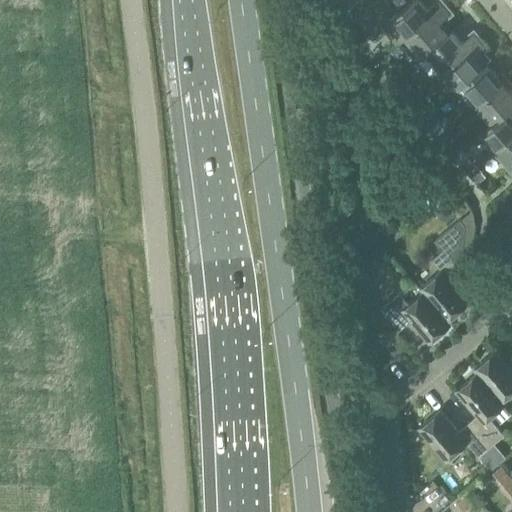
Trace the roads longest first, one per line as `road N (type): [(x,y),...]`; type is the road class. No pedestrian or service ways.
road 1 (primary): [(313,511),(248,0)]
road 2 (primary): [(184,0),(219,267),(229,511)]
road 3 (unclassified): [(174,511),(129,0)]
road 4 (unclassified): [(305,223),(352,511)]
road 5 (residential): [(405,511),(391,404),(500,317)]
road 6 (unclassified): [(305,223),(275,0)]
